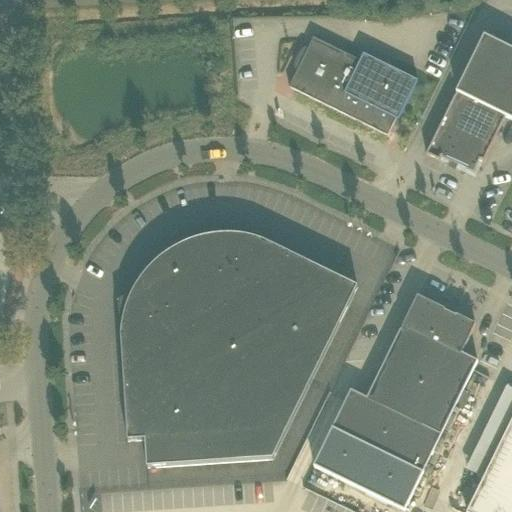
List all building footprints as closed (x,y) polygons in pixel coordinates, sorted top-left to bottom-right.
[(442,158),(473,174),(479,161),(484,163),(506,118),(511,121),(511,50),(484,37),(456,94),(457,94),(427,156),(440,163),(442,158)] [(361,62),(314,39),(290,89),(388,137),(396,120),(399,121),(418,82),(364,56),(361,62)] [(186,246),(161,260),(142,278),(128,302),(122,337),(128,442),(145,441),(147,469),(274,461),(358,288),(252,240),(215,237),(186,246)] [(351,392),(332,431),(314,468),(404,511),(478,363),(462,355),(476,326),(457,317),(456,318),(445,312),(445,311),(418,298),(401,332),(367,400),(351,392)] [(511,511),(511,422),(468,511),(511,511)] [(103,493),(104,511),(238,511),(238,507),(211,508),(210,486),(180,488),(181,505),(152,506),(152,491),(123,492),(122,492),(103,493)]
